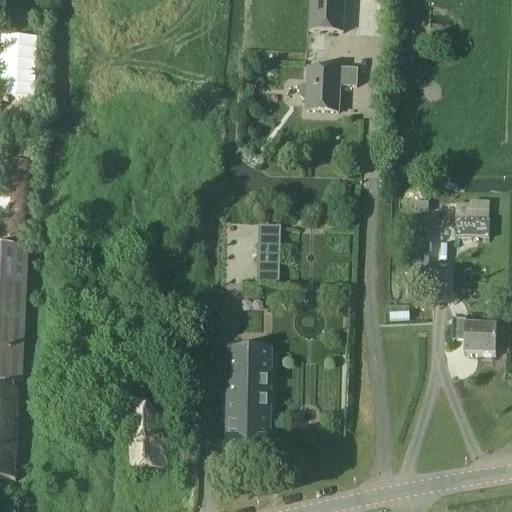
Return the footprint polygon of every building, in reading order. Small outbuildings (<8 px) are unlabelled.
[(310,0),(309,34),(343,35),(344,0),(310,0)] [(356,90),(357,72),(340,71),(340,73),(308,71),(307,87),(303,87),(300,90),(299,98),(302,101),(306,101),(306,114),(338,115),(339,89),(356,90)] [(0,232),(0,243),(27,246),(35,145),(7,143),(0,232)] [(413,214),(429,215),(429,205),(414,205),(413,214)] [(427,289),(429,221),(408,220),(406,288),(427,289)] [(489,223),(455,222),(455,240),(489,241),(489,223)] [(0,383),(21,385),(23,356),(24,356),(30,251),(0,249),(0,383)] [(495,360),(496,332),(465,331),(466,325),(453,325),(452,345),(464,345),(463,359),(495,360)] [(67,340),(65,384),(107,384),(111,341),(67,340)] [(268,468),(269,415),(270,353),(229,352),(227,467),(268,468)] [(0,482),(15,483),(19,394),(0,393),(0,482)] [(175,403),(129,405),(131,475),(178,474),(175,403)] [(79,443),(98,442),(97,415),(78,416),(79,443)]
